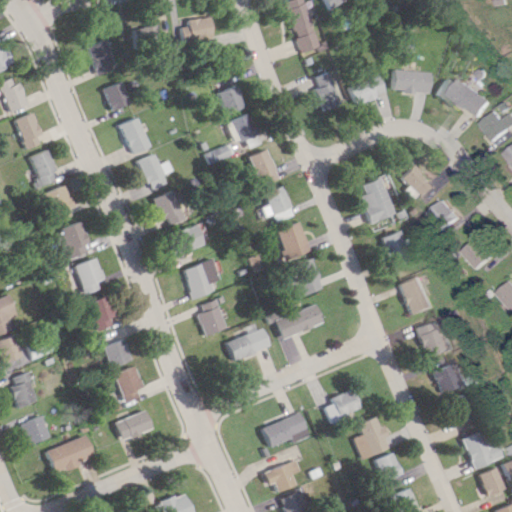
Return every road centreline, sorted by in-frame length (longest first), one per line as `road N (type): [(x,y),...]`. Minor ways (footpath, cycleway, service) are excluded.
road 1 (residential): [(237,511),(59,87),(6,0)]
road 2 (residential): [(455,511),(239,0)]
road 3 (residential): [(511,225),(436,136),(411,126),(308,164)]
road 4 (residential): [(197,415),(381,336)]
road 5 (residential): [(50,511),(209,444)]
